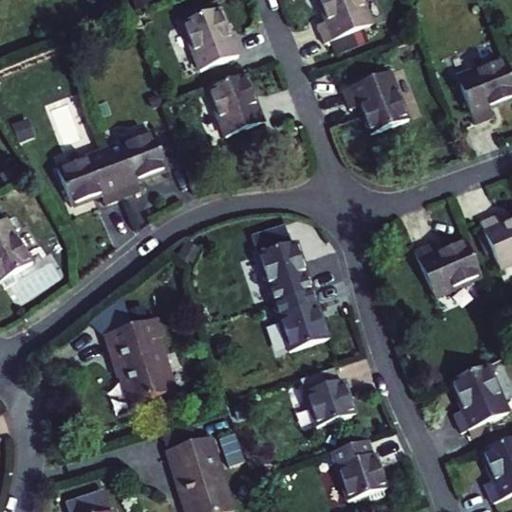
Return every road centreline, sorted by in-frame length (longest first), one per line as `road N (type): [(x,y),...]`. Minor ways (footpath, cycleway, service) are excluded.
road 1 (residential): [(342,203),(278,199),(211,212),(0,362)]
road 2 (residential): [(447,511),(376,339),(342,203)]
road 3 (residential): [(342,203),(270,12)]
road 4 (residential): [(511,163),(398,203),(342,203)]
